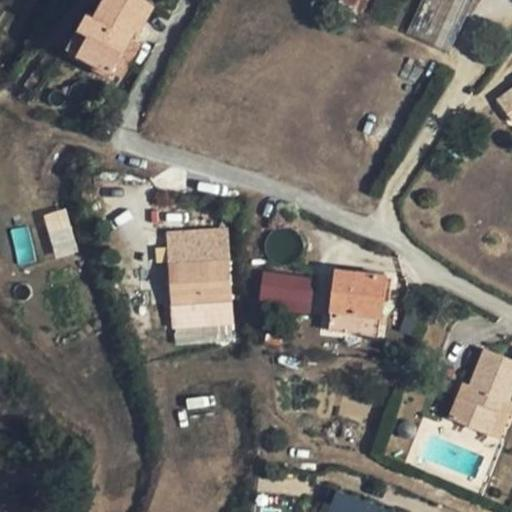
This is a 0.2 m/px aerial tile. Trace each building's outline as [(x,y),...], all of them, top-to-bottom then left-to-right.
[(88,12),(79,30),(88,34),(76,55),(112,74),(121,57),(132,37),(135,29),(142,32),(156,6),(144,0),(106,0),(98,17),(88,12)] [(339,0),(338,2),(363,14),(369,0),(339,0)] [(473,0),(423,0),(408,34),(450,53),(473,0)] [(67,50),(76,55),(88,34),(79,30),(67,50)] [(143,42),(132,37),(121,57),(133,63),(143,42)] [(231,299),(228,260),(169,262),(171,303),(231,299)] [(265,269),(262,299),(315,304),(318,275),(265,269)] [(385,276),(336,271),(330,330),(380,335),(385,276)] [(509,401),(511,392),(511,357),(487,349),(474,385),(464,382),(451,420),(492,435),(504,399),(509,401)] [(503,439),(511,415),(511,401),(509,401),(504,399),(492,435),(503,439)] [(398,511),(341,488),(330,511),(398,511)]
